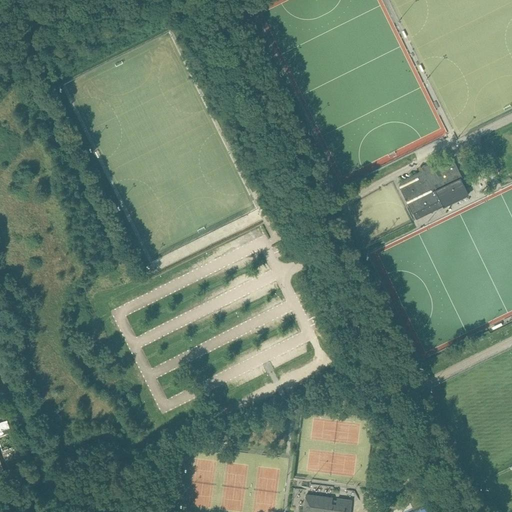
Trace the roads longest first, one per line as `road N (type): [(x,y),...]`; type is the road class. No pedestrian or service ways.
road 1 (unclassified): [(451,511),(306,226)]
road 2 (unknown): [(392,395),(511,336)]
